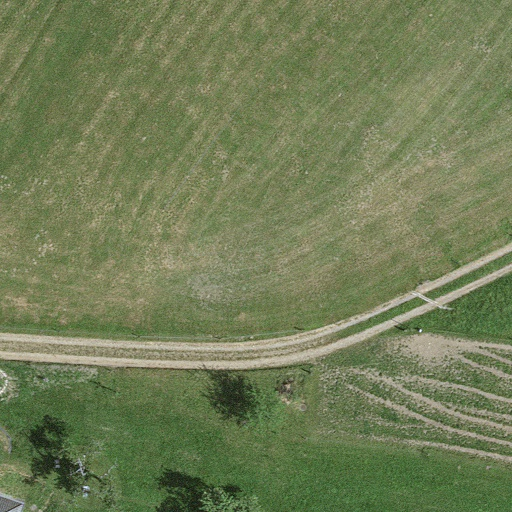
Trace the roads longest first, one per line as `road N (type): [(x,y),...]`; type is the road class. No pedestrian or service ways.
road 1 (track): [(365,337),(284,362),(210,368),(0,356)]
road 2 (track): [(511,263),(365,337)]
road 3 (track): [(365,337),(511,373)]
